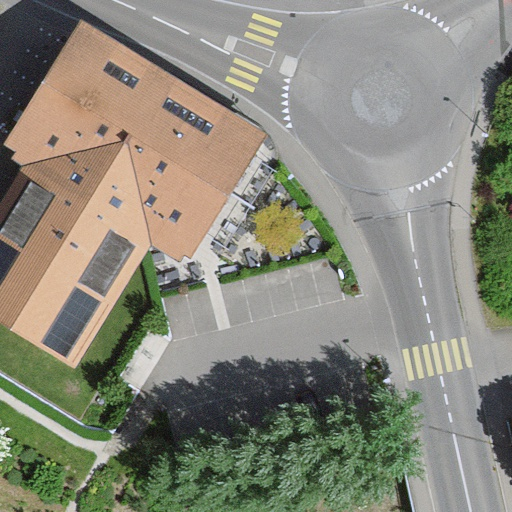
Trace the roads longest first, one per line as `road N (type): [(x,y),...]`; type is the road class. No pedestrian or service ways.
road 1 (secondary): [(307,72),(108,0)]
road 2 (secondary): [(410,174),(410,230),(439,380)]
road 3 (secondary): [(307,72),(307,122),(319,145),(359,174),(410,174)]
road 4 (secondary): [(410,174),(454,139),(464,113),(465,84),(437,35)]
road 5 (secondary): [(437,35),(415,21),(362,19),(319,48),(307,72)]
road 6 (secondary): [(439,380),(470,511)]
